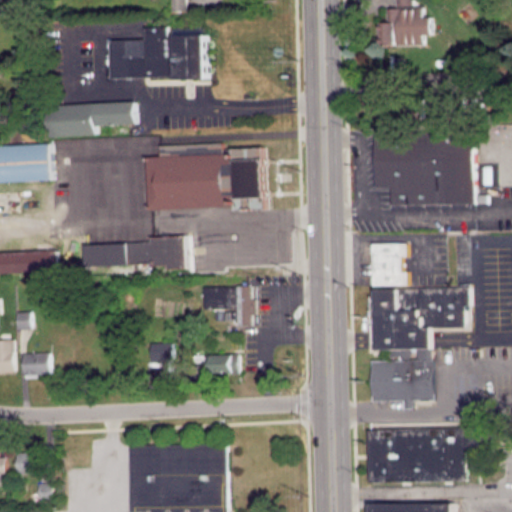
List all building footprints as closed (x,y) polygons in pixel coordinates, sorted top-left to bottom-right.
[(173,0),(173,10),(188,10),(188,0),(173,0)] [(387,7),(387,21),(380,21),(380,44),(424,43),(424,34),(433,34),(432,16),(424,16),(424,6),(387,7)] [(113,36),(149,35),(148,23),(171,22),(171,30),(209,29),(210,70),(114,73),(113,36)] [(138,97),(140,120),(99,122),(100,131),(53,133),(51,102),(138,97)] [(377,184),(393,184),(393,201),(476,200),(474,126),(376,128),(377,184)] [(148,153),(163,152),(162,143),(224,139),(225,145),(264,143),(267,204),(238,206),(237,202),(152,207),(148,153)] [(0,141),(0,178),(55,177),(53,140),(0,141)] [(190,264),(170,265),(169,260),(157,261),(157,258),(87,262),(87,264),(77,265),(76,257),(88,257),(87,240),(151,237),(150,232),(188,230),(190,264)] [(374,239),(409,238),(410,253),(404,253),(404,268),(409,268),(410,281),(375,282),(374,239)] [(0,248),(0,269),(59,267),(58,246),(0,248)] [(377,285),(472,284),(472,302),(467,302),(467,324),(435,324),(435,335),(436,395),(375,396),(374,357),(383,357),(383,346),(378,346),(378,334),(377,285)] [(205,286),(206,308),(238,307),(239,324),(257,324),(256,299),(253,299),(252,285),(205,286)] [(16,309),(31,308),(32,325),(17,326),(16,309)] [(0,336),(13,336),(15,367),(0,367),(0,336)] [(150,342),(150,358),(174,357),(174,341),(150,342)] [(23,350),(49,349),(50,369),(24,370),(23,350)] [(214,351),(240,349),(241,370),(215,371),(214,351)] [(371,425),(494,423),(494,447),(469,448),(469,476),(372,478),(371,425)] [(130,442),(131,510),(138,509),(138,511),(230,511),(230,441),(130,442)] [(18,449),(45,448),(45,469),(19,470),(18,449)] [(39,482),(40,499),(54,499),(53,482),(39,482)] [(372,498),(372,511),(454,511),(454,499),(372,498)]
